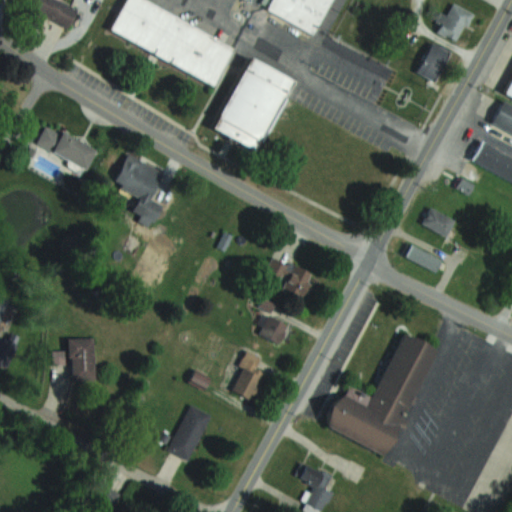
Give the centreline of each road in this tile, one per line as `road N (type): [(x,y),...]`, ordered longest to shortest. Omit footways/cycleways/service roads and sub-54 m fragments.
road 1 (tertiary): [(230,511),(511,0)]
road 2 (tertiary): [(368,262),(0,37)]
road 3 (residential): [(204,511),(0,397)]
road 4 (residential): [(511,335),(368,262)]
